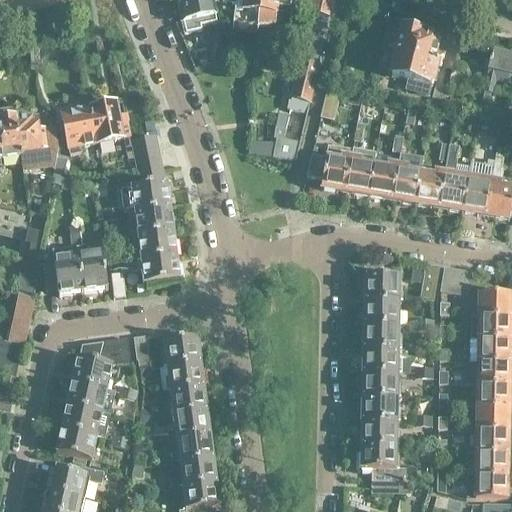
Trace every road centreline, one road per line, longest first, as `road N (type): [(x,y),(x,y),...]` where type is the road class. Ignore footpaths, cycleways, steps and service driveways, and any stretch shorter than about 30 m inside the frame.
road 1 (residential): [(8,511),(43,349),(66,333),(232,308)]
road 2 (residential): [(228,258),(226,227),(141,0)]
road 3 (residential): [(323,511),(331,242)]
road 4 (residential): [(232,308),(256,511)]
road 5 (residential): [(511,263),(331,242)]
